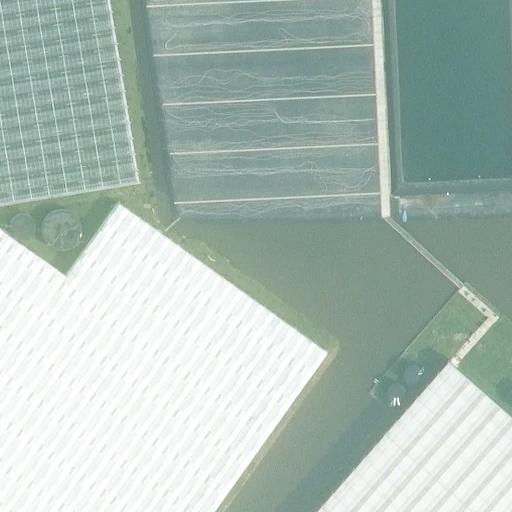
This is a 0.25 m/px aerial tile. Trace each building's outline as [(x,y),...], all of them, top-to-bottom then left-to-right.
[(0,0),(0,205),(137,183),(107,0),(0,0)] [(0,511),(212,511),(327,354),(223,280),(117,204),(65,277),(63,276),(0,230),(0,511)] [(15,213),(14,233),(33,234),(34,214),(15,213)] [(83,240),(83,239),(81,232),(77,225),(70,220),(63,219),(57,219),(54,220),(48,224),(45,227),(43,232),(41,239),(42,246),(47,253),(50,256),(53,258),(57,259),(61,260),(67,259),(73,257),(76,255),(78,252),(81,248),(82,244),(83,240)] [(511,511),(511,416),(450,361),(317,511),(511,511)]
